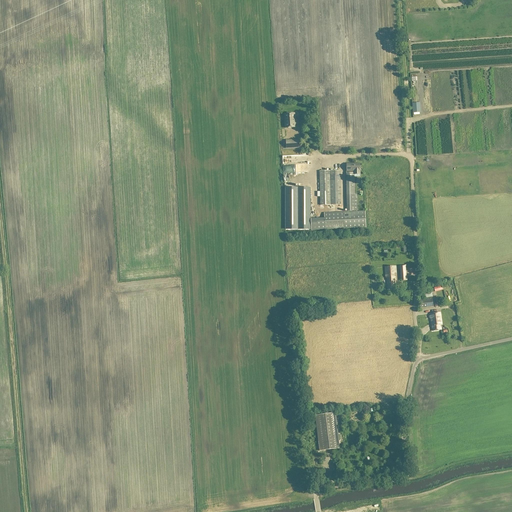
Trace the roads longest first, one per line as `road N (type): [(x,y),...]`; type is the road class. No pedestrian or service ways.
road 1 (residential): [(418,359),(409,158),(306,156)]
road 2 (unclassified): [(317,511),(318,489),(402,471),(402,423),(418,359)]
